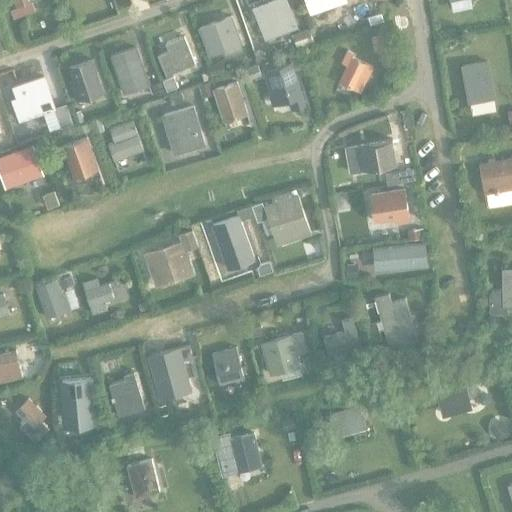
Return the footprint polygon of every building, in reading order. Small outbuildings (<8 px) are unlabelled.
[(269,0),(261,0),(249,5),(254,19),(257,17),(260,25),(264,36),(280,31),(294,26),(290,14),(284,0),(271,0),(270,1),(269,0)] [(450,0),(452,9),(469,6),(467,0),(450,0)] [(380,13),(367,16),(369,24),(382,21),(380,13)] [(240,43),(230,16),(198,28),(209,55),(240,43)] [(309,29),(293,35),(298,48),(314,42),(309,29)] [(157,54),(165,74),(195,62),(183,35),(165,42),(168,49),(157,54)] [(385,35),(372,37),(374,51),(387,49),(385,35)] [(111,56),(124,91),(148,83),(135,47),(111,56)] [(259,49),(253,51),(257,61),(267,57),(265,52),(259,49)] [(346,64),(338,80),(359,90),(371,66),(350,56),(352,52),(347,49),(341,61),(346,64)] [(74,79),(70,80),(77,99),(103,90),(92,58),(69,66),(74,79)] [(221,60),(209,65),(213,76),(225,71),(221,60)] [(461,64),(467,101),(492,97),(486,60),(461,64)] [(263,70),(274,105),(289,100),(292,108),(303,104),(289,62),(263,70)] [(259,63),(247,67),(250,77),(262,73),(259,63)] [(18,99),(13,101),(19,119),(54,107),(54,106),(43,75),(13,85),(18,99)] [(174,75),(163,79),(167,90),(178,86),(174,75)] [(161,80),(152,83),(155,95),(165,92),(161,80)] [(212,80),(199,85),(203,96),(214,92),(213,89),(215,88),(212,80)] [(236,116),(236,115),(245,112),(235,82),(215,88),(213,89),(214,92),(223,119),(233,116),(233,118),(236,116)] [(179,90),(168,94),(171,103),(182,100),(179,90)] [(54,107),(60,127),(72,123),(65,102),(54,106),(54,107)] [(162,114),(174,152),(204,143),(192,105),(162,114)] [(80,109),(73,112),(76,122),(84,119),(80,109)] [(100,118),(91,121),(95,133),(104,130),(100,118)] [(108,144),(114,160),(142,149),(131,120),(111,128),(115,141),(108,144)] [(88,121),(76,125),(79,133),(91,129),(88,121)] [(99,167),(89,135),(64,142),(74,174),(99,167)] [(377,141),(357,144),(361,169),(395,163),(396,163),(392,138),(377,141)] [(34,142),(0,154),(0,166),(7,186),(44,172),(34,142)] [(511,156),(479,162),(485,194),(511,188),(511,156)] [(416,166),(386,171),(388,183),(418,178),(416,166)] [(370,192),(375,221),(394,219),(395,224),(411,221),(405,187),(370,192)] [(55,190),(44,194),(48,207),(60,202),(55,190)] [(273,202),(263,206),(267,217),(269,216),(278,243),(310,232),(298,194),(292,196),(291,191),(271,197),(273,202)] [(262,202),(252,205),(255,215),(257,220),(267,217),(263,206),(262,202)] [(252,205),(237,210),(238,213),(241,219),(255,215),(252,205)] [(238,213),(212,222),(228,267),(254,258),(241,219),(238,213)] [(422,227),(408,229),(410,238),(423,236),(422,227)] [(179,233),(181,239),(144,252),(147,259),(156,286),(194,273),(185,249),(198,245),(192,228),(179,233)] [(373,245),(375,270),(427,265),(425,240),(373,245)] [(259,261),(256,266),(259,272),(272,268),(268,258),(259,261)] [(357,263),(345,264),(346,277),(357,277),(357,263)] [(490,289),(488,292),(488,311),(491,313),(503,313),(505,310),(505,303),(511,303),(511,267),(502,268),(502,289),(490,289)] [(71,269),(57,274),(58,277),(62,287),(75,283),(71,269)] [(55,278),(36,285),(47,317),(69,309),(63,290),(59,291),(55,278)] [(102,301),(111,298),(106,283),(97,286),(95,278),(82,282),(92,312),(105,308),(102,301)] [(403,298),(392,302),(389,292),(375,296),(379,310),(390,348),(418,342),(415,328),(412,329),(403,298)] [(0,294),(0,314),(8,313),(3,293),(0,294)] [(146,300),(138,302),(140,310),(149,307),(146,300)] [(322,336),(329,359),(360,350),(351,316),(340,319),(343,330),(322,336)] [(258,318),(247,320),(251,337),(259,335),(258,332),(261,331),(258,318)] [(376,320),(367,323),(372,342),(382,339),(376,320)] [(297,353),(307,350),(301,331),(261,341),(270,373),(298,365),(299,370),(308,368),(305,356),(298,358),(297,353)] [(189,343),(149,354),(161,399),(192,391),(184,359),(193,356),(189,343)] [(217,371),(219,380),(242,374),(235,346),(212,352),(217,371)] [(0,381),(21,377),(15,350),(0,353),(0,381)] [(111,395),(110,395),(111,399),(113,398),(117,415),(144,407),(133,370),(123,373),(124,378),(108,383),(111,395)] [(217,371),(204,374),(207,383),(219,380),(217,371)] [(89,377),(61,379),(63,416),(64,424),(91,422),(91,414),(89,377)] [(436,393),(441,413),(467,405),(461,386),(436,393)] [(40,419),(45,414),(27,397),(15,410),(25,420),(19,426),(35,442),(49,428),(40,419)] [(379,406),(375,414),(388,420),(395,406),(387,402),(384,409),(379,406)] [(165,403),(157,405),(159,415),(167,413),(165,403)] [(329,414),(334,435),(361,428),(355,407),(329,414)] [(291,415),(281,418),(284,430),(294,428),(291,415)] [(501,417),(489,426),(499,439),(510,430),(501,417)] [(229,431),(213,435),(223,474),(261,465),(253,432),(231,438),(229,431)] [(125,466),(132,492),(134,491),(135,496),(148,494),(157,491),(150,460),(125,466)]
